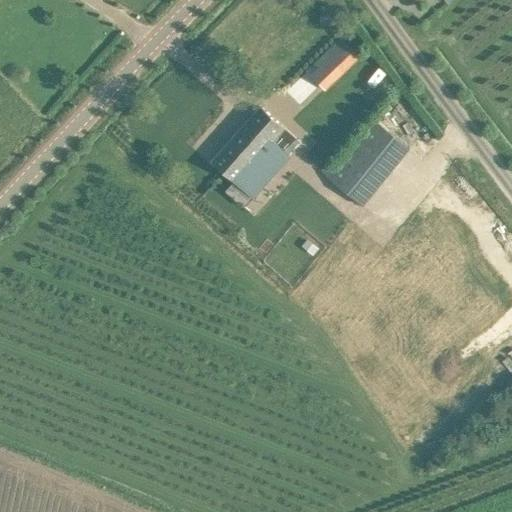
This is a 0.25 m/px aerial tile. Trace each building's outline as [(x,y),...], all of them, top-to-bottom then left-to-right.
[(333,25),(333,6),(320,5),(320,25),(333,25)] [(342,38),(307,71),(318,82),(324,87),(333,79),(359,55),(342,38)] [(213,161),(235,182),(253,197),(290,155),(273,139),(285,126),(262,106),(213,161)] [(363,204),(386,176),(350,147),(328,175),(363,204)] [(453,385),(469,372),(464,366),(445,354),(460,342),(463,338),(503,307),(505,303),(433,212),(369,262),(310,187),(306,190),(285,177),(264,194),(250,218),(280,257),(329,219),(297,271),(331,291),(315,317),(325,329),(330,333),(406,428),(414,433),(456,401),(449,391),(453,385)]
